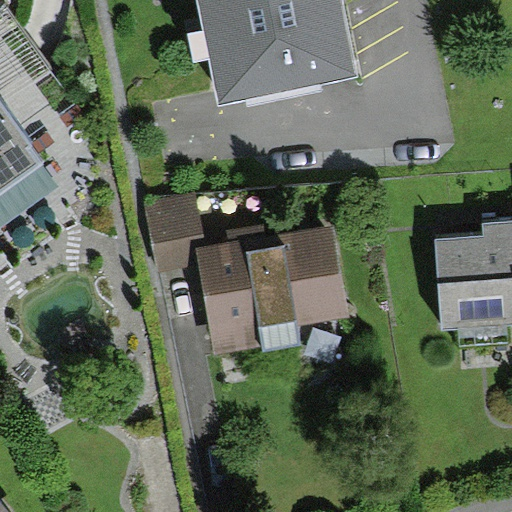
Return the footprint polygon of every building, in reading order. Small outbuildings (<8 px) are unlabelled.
[(356,73),(340,0),(197,0),(218,101),(356,73)] [(0,183),(39,155),(0,102),(0,183)] [(207,252),(194,193),(141,205),(158,277),(196,268),(194,254),(207,252)] [(440,338),(511,332),(511,227),(481,230),(482,244),(433,247),(440,338)] [(207,252),(194,254),(196,268),(212,361),(261,353),(259,338),(346,323),(330,231),(207,252)] [(11,479),(0,465),(0,511),(28,511),(6,484),(11,479)]
